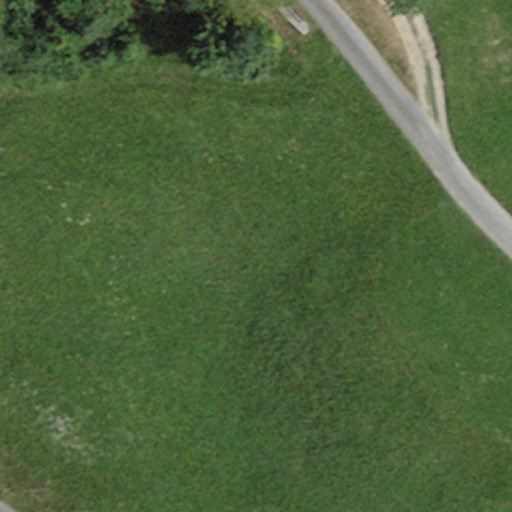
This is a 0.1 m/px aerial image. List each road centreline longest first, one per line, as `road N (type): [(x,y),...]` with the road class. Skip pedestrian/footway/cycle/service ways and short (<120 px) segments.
road 1 (track): [(431,145),(311,0)]
road 2 (track): [(406,0),(431,145)]
road 3 (track): [(511,234),(431,145)]
